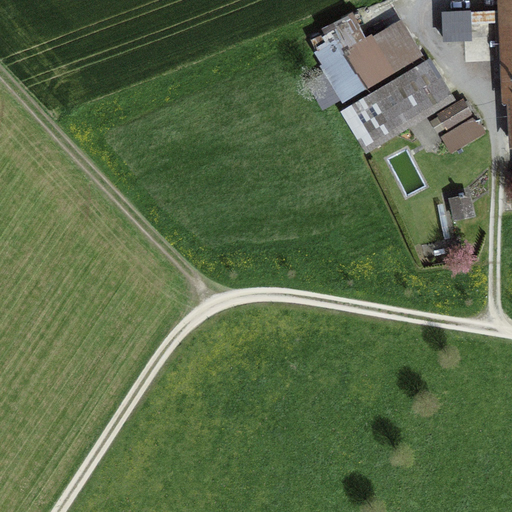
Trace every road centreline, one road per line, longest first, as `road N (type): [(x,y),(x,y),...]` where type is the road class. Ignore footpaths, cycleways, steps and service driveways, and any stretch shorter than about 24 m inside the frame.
road 1 (track): [(511,332),(278,298),(225,298),(178,333),(61,511)]
road 2 (track): [(488,329),(500,133),(477,81),(434,48),(422,12),(443,0)]
road 3 (track): [(208,309),(192,274),(0,67)]
